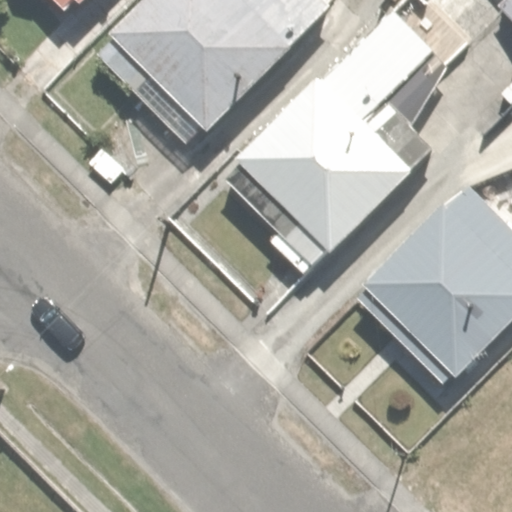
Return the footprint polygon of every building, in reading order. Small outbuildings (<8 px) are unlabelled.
[(115,27),(98,43),(181,129),(194,117),(205,128),(333,4),(329,0),(135,0),(112,23),(115,27)] [(476,0),(396,0),(343,59),(396,107),(486,9),(476,0)] [(511,0),(498,0),(498,1),(511,16),(511,0)] [(327,61),(236,147),(243,154),(223,172),(274,226),(270,230),(299,261),(413,153),(327,61)] [(511,211),(467,167),(350,282),(440,373),(511,302),(511,211)] [(511,384),(482,413),(511,445),(511,384)]
